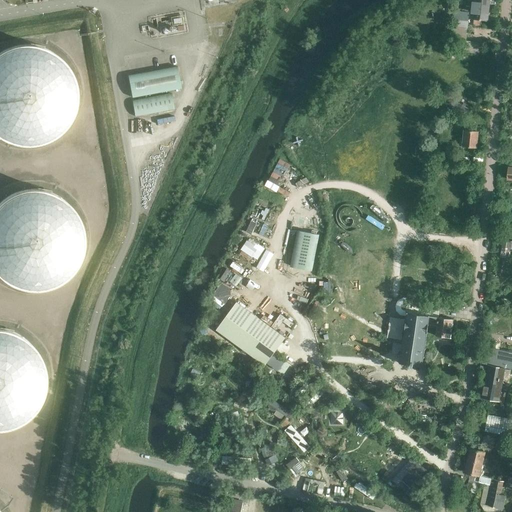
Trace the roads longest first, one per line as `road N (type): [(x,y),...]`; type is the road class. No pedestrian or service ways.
road 1 (track): [(447,462),(308,363),(306,334),(270,272),(287,207),(312,187),(367,190),(397,213)]
road 2 (unclassified): [(475,336),(507,0)]
road 3 (residential): [(372,511),(118,455)]
road 4 (track): [(481,248),(415,231),(397,213),(486,205)]
road 5 (unclassified): [(440,511),(475,336)]
